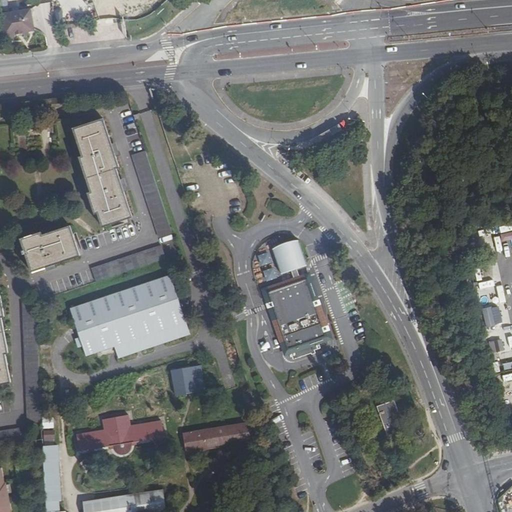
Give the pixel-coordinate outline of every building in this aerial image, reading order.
[(78,5),(71,6),(74,21),(81,19),(78,5)] [(14,13),(3,15),(6,36),(11,35),(11,38),(17,37),(19,33),(24,33),(26,35),(32,35),(32,31),(36,31),(33,10),(22,12),(14,13)] [(135,218),(118,169),(121,168),(104,118),(73,129),(82,156),(79,157),(91,192),(87,193),(95,215),(98,214),(103,228),(135,218)] [(173,233),(146,151),(134,155),(160,238),(173,233)] [(31,273),(80,256),(70,226),(44,235),(43,231),(21,239),(31,273)] [(294,263),(303,260),(295,237),(272,245),(280,268),(289,265),(294,263)] [(98,281),(168,258),(163,244),(94,267),(98,281)] [(264,265),(274,261),(271,252),(261,255),(264,265)] [(292,272),(292,274),(298,272),(297,270),(294,263),(289,265),(292,272)] [(328,342),(303,270),(298,272),(292,274),(262,285),(287,356),(292,355),(293,357),(291,358),(292,361),(294,361),(295,362),(313,356),(314,358),(317,357),(316,353),(322,351),(320,345),(328,342)] [(477,282),(490,353),(511,349),(511,344),(511,337),(502,284),(496,286),(494,273),(487,274),(488,280),(477,282)] [(175,290),(171,276),(71,309),(77,326),(81,338),(86,355),(112,347),(114,346),(118,358),(137,351),(142,350),(153,346),(163,343),(190,334),(183,313),(175,290)] [(0,385),(13,383),(7,354),(10,353),(3,318),(7,317),(2,294),(0,294),(0,385)] [(24,302),(29,423),(44,423),(38,304),(38,302),(24,302)] [(511,360),(502,362),(503,369),(511,367),(511,360)] [(202,366),(173,372),(178,396),(187,395),(189,394),(193,393),(207,391),(202,366)] [(511,371),(498,376),(502,391),(508,389),(506,381),(511,379),(511,371)] [(387,436),(404,430),(393,400),(377,406),(387,436)] [(184,418),(189,452),(215,448),(218,447),(219,447),(254,441),(249,408),(184,418)] [(106,419),(107,428),(133,424),(132,415),(106,419)] [(47,428),(56,427),(56,418),(46,418),(47,428)] [(133,426),(133,424),(107,428),(108,430),(80,435),(82,451),(84,450),(88,450),(115,445),(117,449),(119,452),(123,453),(126,454),(130,453),(133,452),(136,449),(138,445),(138,441),(166,437),(165,421),(133,426)] [(0,445),(29,441),(27,426),(0,430),(0,445)] [(47,433),(46,443),(57,443),(57,434),(47,433)] [(51,511),(66,511),(61,511),(60,511),(60,501),(62,501),(60,461),(61,461),(60,446),(45,447),(46,462),(47,462),(49,501),(51,501),(51,511)] [(4,468),(0,468),(0,511),(14,511),(11,495),(9,484),(9,482),(7,482),(4,468)] [(158,511),(168,511),(165,491),(96,502),(86,503),(86,511),(158,511)]
